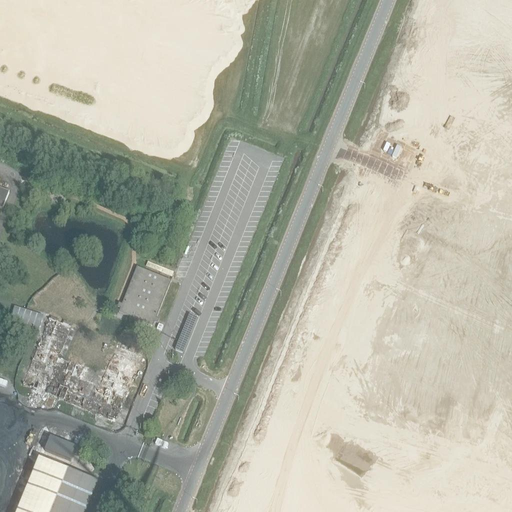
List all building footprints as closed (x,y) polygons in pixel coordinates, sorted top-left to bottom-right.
[(0,209),(2,210),(9,193),(0,189),(0,209)] [(171,282),(137,269),(123,307),(119,314),(131,318),(129,322),(140,327),(142,323),(153,327),(171,282)] [(14,308),(10,322),(38,331),(43,317),(14,308)] [(51,319),(27,388),(122,420),(144,355),(118,346),(104,386),(83,379),(87,367),(64,359),(74,327),(51,319)] [(75,449),(50,439),(45,452),(70,462),(75,449)] [(87,511),(98,484),(39,460),(18,511),(87,511)]
